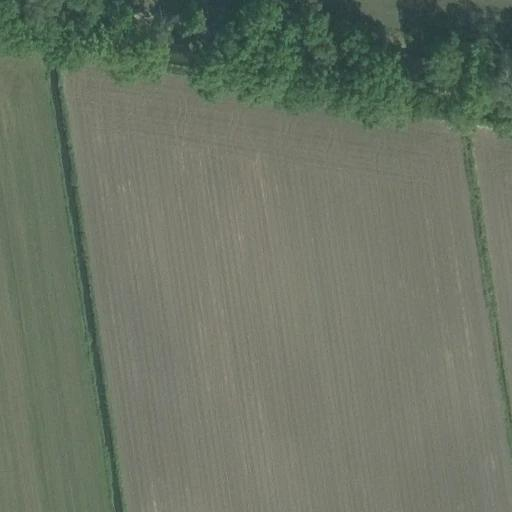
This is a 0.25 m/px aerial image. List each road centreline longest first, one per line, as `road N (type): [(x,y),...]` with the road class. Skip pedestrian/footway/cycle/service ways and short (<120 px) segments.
road 1 (track): [(43,0),(511,81)]
road 2 (track): [(65,58),(133,511)]
